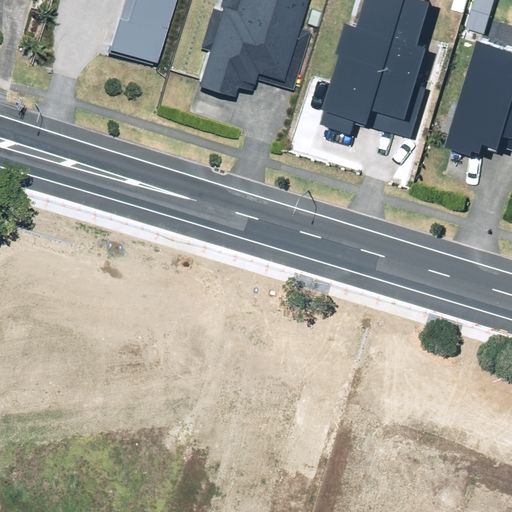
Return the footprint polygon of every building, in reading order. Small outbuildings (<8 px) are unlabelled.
[(85,0),(62,0),(55,26),(96,37),(103,10),(84,4),(85,0)] [(126,0),(119,26),(158,38),(169,0),(126,0)] [(286,93),(310,0),(226,0),(224,10),(211,7),(199,51),(212,54),(201,97),(238,106),(242,89),(254,92),(256,86),(286,93)] [(434,41),(442,10),(408,0),(360,0),(327,116),(370,129),(373,118),(422,132),(437,79),(429,77),(439,42),(434,41)] [(511,52),(484,45),(455,158),(508,172),(511,156),(511,52)]
